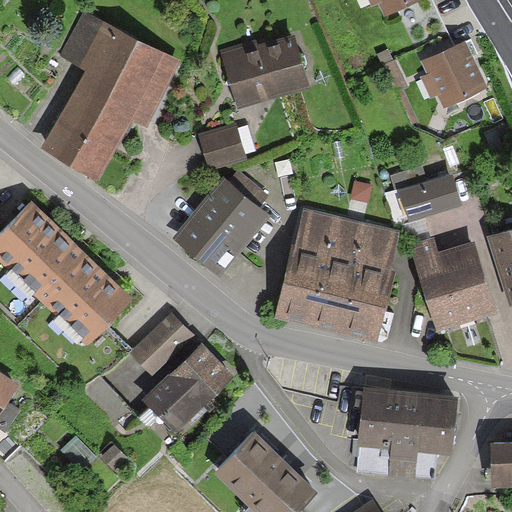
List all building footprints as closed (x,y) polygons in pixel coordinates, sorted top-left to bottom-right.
[(418,0),(386,0),(391,12),(418,0)] [(147,125),(182,65),(84,8),(57,55),(89,74),(47,145),(102,177),(136,119),(147,125)] [(315,87),(300,34),(228,54),(242,107),(315,87)] [(449,107),(490,87),(467,40),(426,61),(449,107)] [(236,124),(199,135),(210,171),(247,160),(236,124)] [(464,207),(453,173),(426,182),(422,167),(391,177),(407,225),(464,207)] [(224,275),(270,216),(259,207),(268,195),(236,170),(228,180),(223,176),(176,237),(224,275)] [(0,260),(88,342),(130,297),(29,203),(0,234),(0,260)] [(378,335),(401,228),(305,207),(282,314),(378,335)] [(511,229),(489,237),(511,306),(511,305),(511,229)] [(436,333),(498,315),(476,239),(439,250),(435,237),(410,244),(436,333)] [(195,337),(171,312),(129,354),(153,379),(195,337)] [(234,376),(201,342),(143,398),(176,432),(207,402),(234,376)] [(0,417),(23,385),(0,368),(0,417)] [(100,375),(84,390),(116,424),(132,409),(100,375)] [(365,449),(456,453),(459,400),(367,396),(365,449)] [(277,454),(255,431),(213,472),(248,507),(242,511),(301,511),(319,496),(277,454)] [(511,485),(511,441),(494,443),(496,487),(511,485)] [(381,511),(374,499),(351,511),(381,511)]
